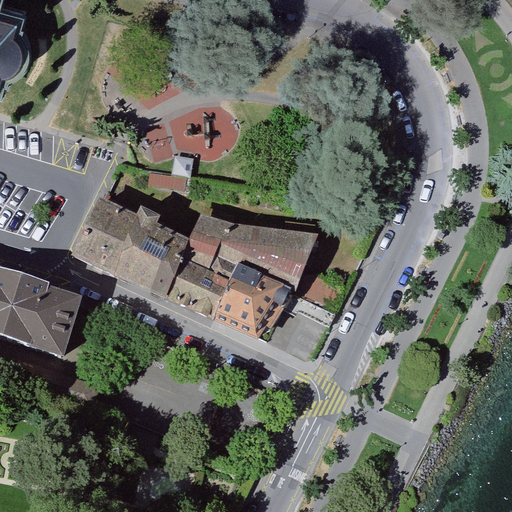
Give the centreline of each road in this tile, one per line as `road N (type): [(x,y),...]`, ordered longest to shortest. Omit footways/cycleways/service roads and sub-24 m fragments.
road 1 (unclassified): [(322,414),(431,193),(440,150),(430,87),(399,49),(350,18),(278,0)]
road 2 (residential): [(322,414),(306,385),(74,275),(57,249)]
